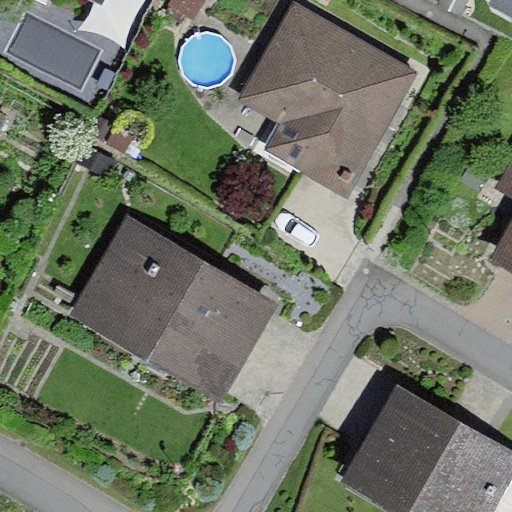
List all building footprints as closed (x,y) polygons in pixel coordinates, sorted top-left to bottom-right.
[(440,0),(438,6),(462,18),(471,0),(440,0)] [(511,0),(491,0),(496,2),(492,10),(511,20),(511,0)] [(423,62),(297,2),(250,98),(294,120),(282,146),(364,185),(423,62)] [(115,127),(102,120),(92,138),(105,145),(115,127)] [(116,164),(88,149),(79,166),(106,181),(116,164)] [(511,166),(497,193),(511,201),(511,225),(490,264),(511,275),(511,166)] [(279,305),(127,220),(72,318),(225,402),(279,305)] [(491,511),(511,477),(511,454),(399,389),(342,485),(388,511),(491,511)]
